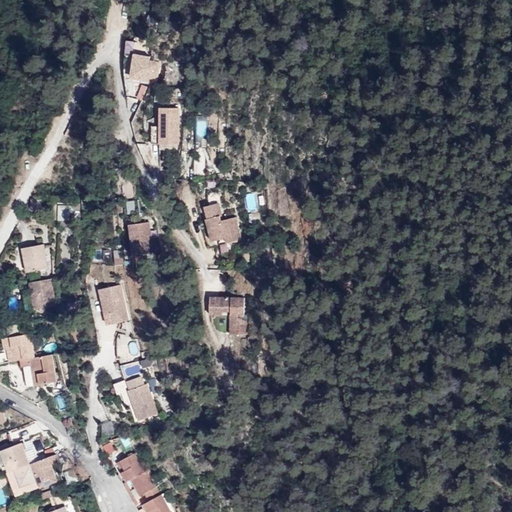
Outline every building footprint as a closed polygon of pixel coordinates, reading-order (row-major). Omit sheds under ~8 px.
[(163,55),(132,51),(130,74),(158,80),(163,55)] [(177,106),(158,105),(158,141),(177,141),(177,106)] [(35,200),(24,199),(20,211),(34,212),(35,200)] [(219,213),(204,217),(210,239),(224,235),(225,240),(241,236),(235,214),(220,218),(219,213)] [(148,220),(128,223),(132,252),(153,249),(148,220)] [(21,246),(26,270),(47,266),(43,242),(21,246)] [(56,303),(52,279),(51,276),(28,281),(32,307),(56,303)] [(104,314),(107,324),(121,320),(112,284),(90,290),(97,316),(104,314)] [(243,294),(210,294),(210,312),(229,312),(229,331),(248,331),(248,311),(243,311),(243,294)] [(99,326),(107,324),(104,314),(97,316),(99,326)] [(31,331),(1,336),(3,347),(6,347),(8,359),(35,354),(31,331)] [(51,351),(35,354),(18,358),(20,364),(22,364),(26,384),(56,378),(51,351)] [(123,368),(127,379),(144,373),(140,362),(123,368)] [(140,417),(159,410),(148,380),(122,389),(125,400),(133,397),(140,417)] [(14,467),(14,468),(29,461),(24,447),(29,445),(26,437),(0,448),(0,451),(8,469),(14,467)] [(29,445),(24,447),(29,461),(39,457),(34,443),(29,445)] [(133,470),(142,487),(146,485),(151,493),(161,487),(135,444),(123,451),(128,460),(122,464),(127,473),(133,470)] [(116,455),(122,464),(128,460),(123,451),(116,455)] [(29,461),(14,468),(20,483),(36,476),(39,484),(56,477),(49,461),(54,459),(51,452),(39,457),(29,461)] [(122,476),(135,498),(145,492),(142,487),(133,470),(127,473),(122,476)] [(161,487),(151,493),(143,499),(148,508),(154,505),(158,511),(159,511),(172,505),(161,487)] [(76,511),(70,500),(55,507),(56,511),(76,511)]
